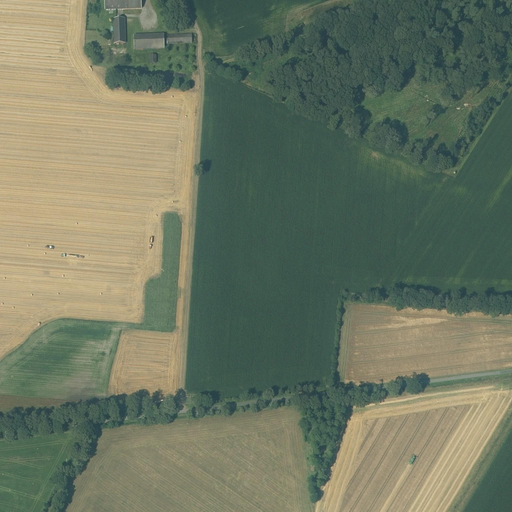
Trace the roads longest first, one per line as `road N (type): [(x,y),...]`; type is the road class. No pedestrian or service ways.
road 1 (unclassified): [(511,371),(0,434)]
road 2 (track): [(186,0),(199,35),(201,89),(181,412)]
